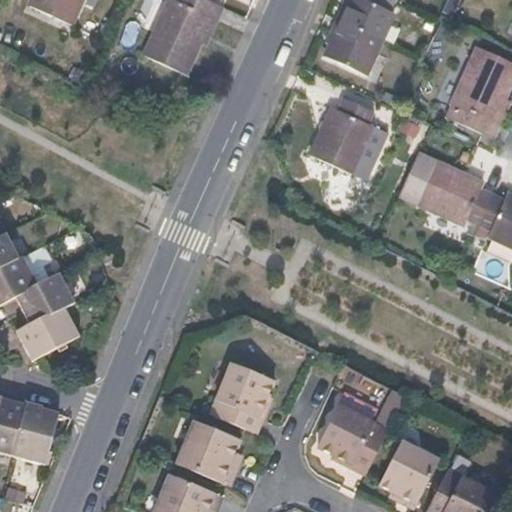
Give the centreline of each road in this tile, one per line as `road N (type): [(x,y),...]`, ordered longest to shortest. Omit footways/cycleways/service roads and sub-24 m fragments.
road 1 (residential): [(105,414),(290,0)]
road 2 (residential): [(273,474),(330,357)]
